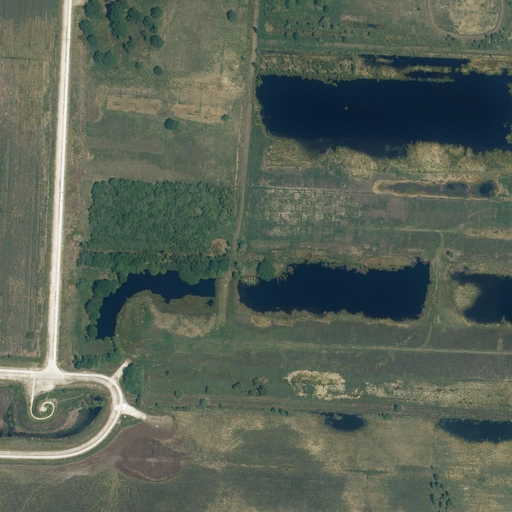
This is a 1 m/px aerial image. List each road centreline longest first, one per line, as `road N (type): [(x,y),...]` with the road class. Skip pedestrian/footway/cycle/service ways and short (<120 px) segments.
road 1 (track): [(50,376),(66,0)]
road 2 (track): [(105,382),(117,394),(117,409),(92,443),(69,453),(0,453)]
